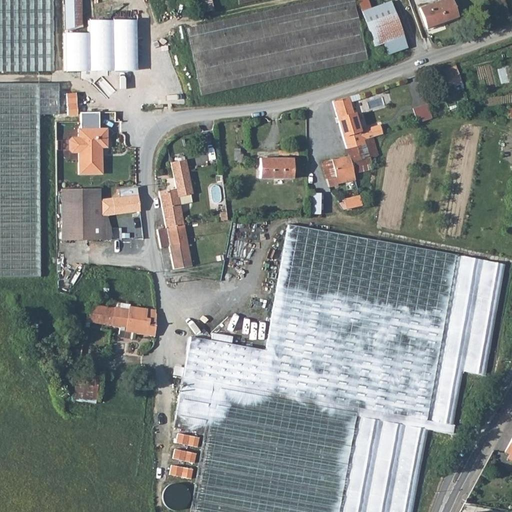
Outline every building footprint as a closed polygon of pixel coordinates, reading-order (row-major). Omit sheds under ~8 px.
[(52,0),(0,0),(0,71),(53,70),(52,0)] [(66,29),(81,25),(80,0),(63,0),(64,29),(66,29)] [(367,59),(353,0),(313,0),(186,28),(200,95),(367,59)] [(211,9),(213,9),(211,0),(199,0),(202,12),(211,9)] [(371,8),(367,0),(357,0),(362,11),(371,8)] [(426,28),(457,16),(451,0),(440,0),(419,8),(426,28)] [(371,8),(362,11),(366,22),(395,12),(391,1),(371,8)] [(395,12),(366,22),(374,46),(383,43),(386,54),(407,47),(395,12)] [(88,32),(66,33),(67,71),(139,70),(138,21),(88,22),(88,32)] [(454,64),(442,68),(448,84),(460,80),(454,64)] [(37,83),(0,83),(0,276),(40,276),(38,114),(58,113),(57,82),(37,83)] [(78,93),(68,92),(68,114),(78,114),(78,93)] [(357,94),(347,97),(349,102),(359,98),(357,94)] [(347,97),(331,101),(337,118),(339,118),(339,120),(337,121),(346,147),(363,143),(362,140),(372,137),(378,135),(375,126),(358,131),(349,102),(347,97)] [(414,107),(417,121),(432,118),(429,104),(414,107)] [(106,128),(77,129),(78,137),(78,152),(78,174),(101,173),(101,147),(106,147),(106,128)] [(78,152),(78,137),(70,137),(68,140),(68,150),(71,152),(78,152)] [(362,140),(363,143),(346,147),(349,155),(353,173),(371,169),(369,157),(378,155),(372,137),(362,140)] [(353,173),(349,155),(331,160),(335,177),(326,179),(328,187),(337,185),(336,183),(345,182),(345,179),(344,175),(353,173)] [(378,155),(369,157),(371,169),(381,167),(378,155)] [(291,178),(292,158),(259,158),(259,178),(291,178)] [(158,191),(165,228),(183,225),(177,196),(191,193),(185,159),(170,162),(175,188),(158,191)] [(321,162),(326,179),(335,177),(331,160),(321,162)] [(119,189),(120,197),(137,195),(136,187),(119,189)] [(99,188),(61,189),(61,240),(110,239),(110,231),(110,228),(106,216),(113,215),(110,198),(107,198),(100,199),(100,192),(99,188)] [(322,214),(322,193),(320,193),(309,193),(309,214),(319,214),(322,214)] [(139,211),(137,195),(120,197),(110,198),(113,215),(122,214),(139,211)] [(343,199),(346,209),(361,205),(359,195),(343,199)] [(455,254),(288,224),(266,350),(258,390),(255,390),(212,382),(203,433),(189,511),(338,511),(358,408),(427,420),(455,254)] [(165,228),(156,229),(160,248),(169,246),(173,269),(188,266),(191,265),(183,225),(165,228)] [(505,263),(455,254),(427,420),(358,408),(338,511),(413,511),(428,430),(453,434),(464,373),(485,376),(505,263)] [(154,333),(156,313),(155,313),(155,311),(128,307),(128,309),(120,308),(88,303),(85,321),(119,326),(118,333),(120,336),(132,338),(134,336),(135,331),(154,333)] [(203,433),(212,382),(255,390),(258,390),(266,350),(189,336),(182,376),(173,427),(203,433)] [(72,400),(80,402),(81,400),(86,373),(77,372),(72,400)] [(86,373),(81,400),(93,403),(98,375),(86,373)]
